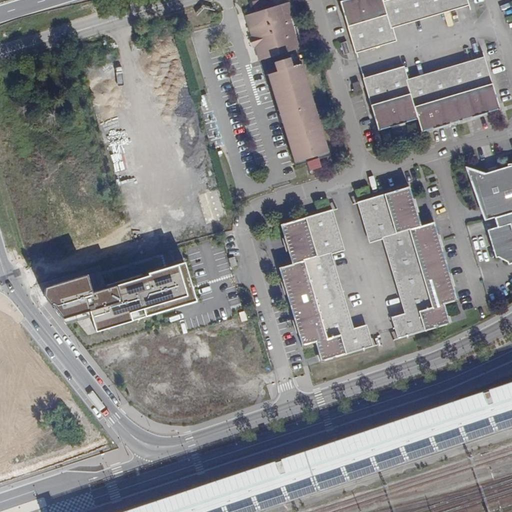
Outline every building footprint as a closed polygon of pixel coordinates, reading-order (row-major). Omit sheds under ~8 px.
[(260,0),(253,2),(255,11),(273,7),(271,0),(260,0)] [(394,40),(390,28),(469,5),(467,0),(343,0),(340,1),(354,52),(394,40)] [(289,19),(293,17),(288,3),(245,16),(251,37),(249,37),(252,47),(254,47),(258,61),(272,56),(287,52),(298,49),(289,19)] [(297,16),(293,17),(300,44),(304,43),(297,16)] [(343,54),(349,53),(346,41),(340,43),(343,54)] [(289,58),(287,52),(272,56),(274,62),(289,58)] [(417,119),(421,131),(500,108),(484,57),(406,80),(403,69),(363,80),(378,130),(417,119)] [(291,64),(289,58),(274,62),(275,69),(291,64)] [(298,66),(324,153),(297,162),(273,83),(270,84),(294,166),(306,163),(316,159),(329,156),(301,61),(291,64),(275,69),(266,71),(267,76),(298,66)] [(270,84),(273,83),(297,162),(324,153),(298,66),(267,76),(270,84)] [(358,82),(352,84),(355,95),(361,93),(358,82)] [(306,163),(308,168),(318,166),(316,159),(306,163)] [(511,166),(480,176),(479,177),(478,180),(477,182),(477,183),(477,187),(477,190),(478,193),(479,197),(481,201),(483,205),(486,210),(483,212),(486,221),(493,219),(511,213),(511,166)] [(370,241),(383,237),(407,315),(394,319),(400,338),(450,323),(444,304),(457,300),(434,222),(421,225),(409,186),(359,201),(370,241)] [(369,193),(367,187),(356,190),(358,196),(369,193)] [(316,202),(317,208),(328,205),(327,199),(316,202)] [(292,263),(279,268),(303,346),(315,342),(321,361),(371,347),(365,327),(352,331),(329,253),(342,249),(330,210),(281,225),(292,263)] [(511,213),(493,219),(496,229),(487,231),(494,259),(497,258),(506,263),(507,266),(511,264),(511,213)] [(86,276),(48,288),(49,299),(66,320),(92,312),(100,333),(200,304),(189,266),(92,296),(86,276)] [(511,379),(483,391),(128,511),(258,511),(499,429),(511,424),(511,379)]
